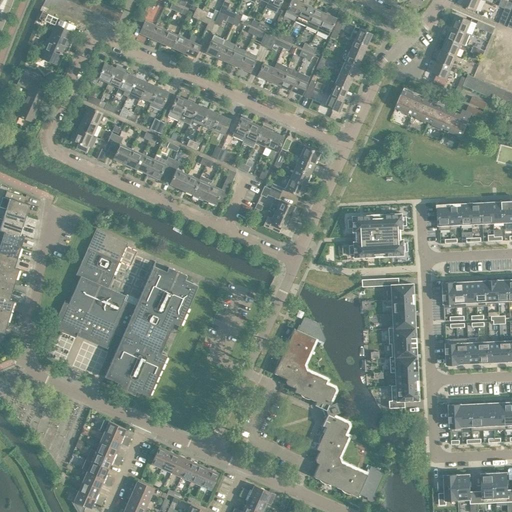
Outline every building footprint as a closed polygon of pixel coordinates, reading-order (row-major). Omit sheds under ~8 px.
[(87,0),(84,8),(89,10),(93,0),(87,0)] [(93,0),(89,10),(94,12),(98,2),(94,0),(93,0)] [(267,0),(267,2),(264,7),(276,13),(278,7),(281,0),(267,0)] [(294,21),(297,15),(302,3),(296,0),(290,0),(283,16),(294,21)] [(484,0),(462,0),(461,4),(476,10),(479,2),(484,5),(486,1),(484,0)] [(220,11),(219,11),(219,12),(233,19),(236,13),(227,9),(229,3),(224,1),(220,11)] [(94,12),(98,14),(103,4),(98,2),(94,12)] [(297,15),(308,20),(313,8),(313,7),(313,8),(302,3),(297,15)] [(98,14),(103,16),(108,6),(103,4),(98,14)] [(195,10),(194,12),(200,14),(202,10),(191,5),(189,8),(195,10)] [(103,16),(108,19),(112,8),(108,6),(103,16)] [(511,9),(505,6),(498,23),(504,25),(511,9)] [(108,19),(112,21),(117,10),(112,8),(108,19)] [(305,26),(316,31),(324,13),(314,8),(313,8),(308,20),(305,26)] [(219,11),(214,9),(210,19),(215,21),(219,12),(219,11)] [(117,10),(112,21),(118,23),(118,22),(122,13),(117,10)] [(42,11),(39,17),(41,18),(41,19),(41,20),(42,20),(42,21),(43,21),(43,22),(44,22),(45,22),(45,21),(46,21),(46,20),(55,24),(48,40),(46,39),(39,56),(56,64),(63,48),(65,48),(73,31),(70,30),(72,25),(73,25),(42,11)] [(219,12),(215,21),(214,22),(220,25),(222,19),(232,23),(233,19),(219,12)] [(324,13),(316,31),(327,36),(336,17),(335,17),(335,18),(324,13)] [(200,14),(198,18),(207,23),(205,28),(210,31),(214,22),(215,21),(210,19),(206,17),(200,14)] [(456,15),(452,26),(466,32),(471,21),(456,15)] [(338,19),(333,30),(338,33),(343,21),(338,19)] [(150,38),(155,25),(145,20),(144,20),(139,33),(150,37),(150,38)] [(475,27),(482,29),(484,23),(478,21),(475,27)] [(484,23),(482,29),(492,33),(494,28),(484,23)] [(150,38),(161,42),(166,30),(155,25),(150,38)] [(452,26),(447,37),(461,44),(466,32),(452,26)] [(359,28),(354,40),(367,45),(372,34),(359,28)] [(172,47),(177,35),(166,30),(161,42),(172,47)] [(260,44),(265,47),(270,36),(265,33),(260,44)] [(189,40),(183,52),(194,57),(200,44),(199,44),(193,42),(196,36),(191,34),(188,40),(189,40)] [(172,47),(183,52),(189,40),(188,40),(177,35),(172,47),(172,48),(172,47)] [(216,57),(222,44),(224,39),(213,35),(211,39),(205,52),(216,57)] [(273,43),(283,47),(285,42),(270,36),(265,47),(270,49),(273,43)] [(447,37),(442,49),(456,55),(461,44),(447,37)] [(354,40),(349,51),(362,56),(367,45),(354,40)] [(227,62),(233,49),(222,44),(216,57),(227,62)] [(471,51),(476,54),(479,48),(473,45),(471,51)] [(227,62),(238,67),(245,51),(234,46),(233,49),(227,62)] [(479,48),(476,54),(482,56),(485,50),(479,48)] [(442,49),(437,60),(452,67),(456,55),(442,49)] [(245,51),(238,67),(249,72),(257,56),(245,51)] [(349,51),(344,61),(357,67),(359,68),(362,61),(360,60),(362,56),(349,51)] [(452,67),(437,60),(432,72),(437,74),(435,79),(444,83),(446,78),(447,78),(452,67)] [(344,61),(339,72),(352,78),(357,67),(344,61)] [(257,75),(268,80),(274,68),(263,63),(263,62),(262,62),(257,75)] [(279,85),(287,67),(276,62),(274,68),(268,80),(279,85)] [(98,78),(108,82),(115,68),(104,63),(102,67),(97,65),(91,79),(96,81),(98,78)] [(279,85),(290,90),(298,71),(287,67),(279,85)] [(108,82),(119,87),(125,72),(115,68),(108,82)] [(298,71),(290,90),(301,95),(309,76),(298,71)] [(33,121),(41,104),(46,92),(38,89),(42,81),(22,72),(16,84),(28,89),(17,114),(33,121)] [(127,97),(128,96),(128,95),(136,77),(125,72),(119,87),(124,90),(122,94),(127,97)] [(339,72),(334,83),(347,89),(352,78),(339,72)] [(138,100),(140,97),(147,82),(136,77),(128,95),(128,96),(138,100)] [(468,88),(474,90),(479,79),(473,77),(471,82),(468,88)] [(311,79),(308,85),(314,87),(316,82),(311,79)] [(474,90),(479,92),(484,81),(479,79),(474,90)] [(316,86),(323,89),(325,83),(318,80),(316,86)] [(479,92),(485,94),(489,83),(484,81),(479,92)] [(140,97),(151,102),(157,87),(147,82),(140,97)] [(334,83),(329,94),(342,100),(347,89),(334,83)] [(485,94),(490,97),(495,86),(489,83),(485,94)] [(314,87),(308,85),(303,96),(304,96),(303,97),(308,99),(308,98),(309,99),(314,87)] [(490,97),(495,99),(500,88),(495,86),(490,97)] [(157,87),(151,102),(149,105),(160,110),(168,91),(157,87)] [(495,99),(501,101),(505,90),(500,88),(495,99)] [(461,114),(403,90),(403,89),(395,108),(395,109),(396,107),(399,108),(399,110),(408,114),(409,112),(412,114),(411,116),(412,116),(412,114),(416,115),(415,117),(425,121),(425,119),(429,121),(428,123),(429,121),(432,122),(432,124),(441,128),(442,126),(445,128),(444,130),(445,130),(446,128),(449,129),(448,131),(458,135),(458,134),(462,135),(461,137),(471,114),(480,118),(483,111),(468,105),(466,111),(462,109),(462,110),(461,114)] [(501,101),(506,104),(511,93),(505,90),(501,101)] [(342,100),(329,94),(324,105),(337,111),(339,111),(342,105),(340,104),(342,100)] [(87,101),(98,106),(100,100),(90,95),(87,101)] [(178,120),(180,115),(187,100),(176,95),(167,115),(178,120)] [(469,103),(484,109),(487,103),(472,97),(469,103)] [(191,119),(197,104),(193,103),(194,101),(188,98),(187,100),(180,115),(186,117),(184,122),(189,124),(191,119)] [(191,119),(202,124),(208,109),(197,104),(191,119)] [(88,106),(82,117),(97,124),(102,112),(88,106)] [(202,124),(212,129),(219,114),(208,109),(202,124)] [(219,114),(212,129),(223,134),(230,119),(219,114)] [(243,140),(244,137),(251,122),(246,120),(246,117),(242,116),(240,117),(232,136),(243,140)] [(82,117),(77,129),(92,135),(97,124),(82,117)] [(149,129),(155,131),(160,120),(154,118),(149,129)] [(160,120),(155,131),(161,134),(166,123),(160,120)] [(244,137),(255,142),(261,127),(251,122),(244,137)] [(112,131),(118,133),(120,128),(114,125),(112,131)] [(261,127),(255,142),(265,146),(272,131),(268,130),(268,127),(264,125),(262,127),(261,127)] [(92,135),(77,129),(72,140),(78,143),(75,148),(85,153),(88,147),(87,146),(92,135)] [(272,131),(265,146),(271,149),(267,156),(273,159),(283,136),(272,131)] [(143,138),(148,140),(151,134),(146,132),(143,138)] [(122,138),(117,136),(115,140),(110,152),(115,154),(119,145),(122,138)] [(109,137),(104,149),(110,152),(115,140),(109,137)] [(281,148),(287,151),(291,140),(286,138),(281,148)] [(130,150),(119,145),(115,154),(113,158),(124,163),(130,150)] [(211,156),(217,159),(222,148),(216,145),(211,156)] [(304,146),(299,157),(314,163),(319,152),(304,146)] [(222,148),(217,159),(222,161),(227,150),(222,148)] [(124,163),(136,168),(142,155),(130,150),(124,163)] [(136,168),(147,174),(153,160),(142,155),(136,168)] [(160,174),(166,176),(173,160),(167,157),(165,161),(155,156),(153,160),(147,174),(151,176),(151,177),(156,180),(157,178),(158,179),(160,174)] [(299,157),(294,167),(309,174),(314,163),(299,157)] [(169,184),(181,189),(187,175),(175,170),(179,163),(173,160),(166,176),(171,179),(169,184)] [(309,174),(294,167),(290,178),(305,185),(309,174)] [(228,169),(225,177),(226,177),(232,180),(236,172),(228,169)] [(181,189),(192,194),(198,180),(187,175),(181,189)] [(199,197),(204,199),(210,185),(212,180),(200,175),(198,180),(197,182),(192,194),(193,194),(192,196),(198,199),(199,197)] [(210,185),(204,199),(215,204),(217,200),(222,202),(232,180),(226,177),(220,190),(210,185)] [(305,185),(290,178),(285,189),(300,195),(302,191),(304,191),(306,185),(305,185)] [(272,183),(270,189),(280,194),(283,188),(272,183)] [(280,194),(270,189),(264,186),(261,192),(260,194),(266,197),(267,194),(278,199),(280,194)] [(2,197),(0,202),(0,206),(26,215),(29,204),(24,202),(25,197),(6,190),(4,198),(2,197)] [(269,209),(275,211),(290,218),(295,207),(280,200),(277,206),(271,203),(269,209)] [(511,200),(503,201),(504,222),(511,221),(511,200)] [(493,202),(492,202),(493,222),(504,222),(503,201),(493,202)] [(492,202),(481,203),(482,223),(493,222),(492,202)] [(470,203),(460,204),(461,224),(472,223),(471,203),(470,203)] [(471,203),(472,223),(482,223),(481,203),(471,203)] [(449,204),(438,205),(439,230),(450,229),(449,204)] [(449,204),(450,229),(451,229),(451,224),(461,224),(460,204),(450,204),(449,204)] [(0,206),(0,218),(23,225),(26,215),(0,206)] [(290,218),(275,211),(272,218),(267,216),(263,226),(279,233),(282,227),(285,228),(290,218)] [(347,219),(347,228),(352,228),(352,231),(354,231),(355,241),(353,242),(353,245),(348,245),(348,254),(353,254),(353,257),(372,256),(384,255),(402,254),(402,252),(407,251),(407,242),(402,242),(402,239),(400,239),(399,229),(401,229),(401,226),(406,225),(405,216),(401,216),(400,213),(382,214),(370,215),(351,216),(351,219),(347,219)] [(0,229),(24,237),(24,236),(20,235),(23,225),(0,218),(0,229)] [(96,228),(87,247),(75,274),(80,276),(69,302),(64,300),(52,327),(75,337),(77,333),(108,346),(114,333),(122,336),(104,376),(117,382),(115,386),(134,394),(136,390),(149,396),(167,355),(160,352),(173,323),(180,325),(198,285),(184,279),(186,275),(168,267),(166,271),(153,265),(135,305),(123,300),(125,295),(108,287),(127,242),(96,228)] [(0,229),(0,240),(21,247),(24,237),(0,229)] [(0,240),(0,251),(18,257),(21,247),(0,240)] [(0,262),(19,269),(15,267),(18,257),(0,251),(0,262)] [(0,262),(0,274),(16,279),(19,269),(0,262)] [(0,274),(0,285),(13,290),(16,279),(0,274)] [(386,278),(381,278),(381,285),(390,285),(391,299),(413,298),(413,294),(412,283),(398,284),(398,278),(386,278)] [(476,281),(477,306),(488,305),(486,280),(486,281),(476,281)] [(497,280),(486,280),(488,305),(488,303),(498,303),(497,280)] [(497,280),(498,303),(509,302),(508,280),(498,280),(497,280)] [(476,281),(465,282),(466,307),(477,306),(476,281)] [(454,282),(443,283),(444,308),(455,307),(454,282)] [(454,282),(455,307),(466,307),(465,282),(455,282),(454,282)] [(0,296),(14,301),(10,299),(13,290),(0,285),(0,296)] [(0,296),(0,308),(11,312),(14,301),(0,296)] [(413,298),(391,299),(392,314),(414,313),(413,303),(413,298)] [(0,308),(0,319),(8,322),(11,312),(0,308)] [(392,328),(388,328),(414,327),(414,313),(392,314),(392,328)] [(318,452),(315,459),(316,462),(318,463),(313,476),(319,479),(321,477),(329,481),(329,483),(341,489),(343,487),(351,491),(351,493),(357,496),(358,493),(366,497),(367,500),(371,502),(374,500),(375,497),(374,494),(382,475),(380,470),(370,466),(368,472),(367,472),(366,474),(358,470),(356,471),(353,479),(350,478),(354,470),(353,468),(336,460),(334,461),(331,469),(329,468),(332,460),(331,459),(339,456),(342,450),(341,448),(333,444),(334,442),(342,445),(344,445),(348,436),(344,434),(348,425),(347,422),(333,416),(335,414),(340,412),(339,410),(340,409),(339,404),(337,405),(336,403),(331,405),(329,404),(335,390),(334,387),(325,383),(326,379),(318,376),(316,376),(312,384),(310,383),(313,375),(313,373),(307,371),(299,373),(298,370),(302,369),(309,352),(308,350),(301,346),(302,344),(309,348),(311,347),(315,339),(317,340),(318,339),(324,342),(325,339),(319,324),(303,317),(300,325),(299,324),(296,329),(293,328),(291,334),(292,336),(288,344),(286,344),(281,356),(282,358),(279,366),(276,366),(273,373),(286,378),(285,381),(286,384),(293,387),(296,388),(294,391),(300,394),(302,393),(310,396),(310,398),(316,401),(314,405),(323,409),(322,410),(324,416),(326,416),(322,425),(326,427),(323,432),(324,434),(321,442),(318,442),(316,448),(319,450),(318,452)] [(414,327),(388,328),(388,343),(415,341),(415,337),(414,327)] [(457,338),(445,339),(447,364),(458,363),(457,338)] [(468,338),(457,338),(458,363),(459,363),(469,363),(468,338)] [(468,338),(469,363),(480,362),(479,342),(468,343),(468,338)] [(511,340),(500,341),(501,361),(511,361),(511,340)] [(415,341),(388,343),(393,343),(394,356),(389,357),(416,356),(415,346),(415,341)] [(500,341),(489,342),(490,362),(501,361),(500,341)] [(489,342),(479,342),(480,362),(490,362),(489,342)] [(416,356),(389,357),(390,372),(416,370),(416,356)] [(416,370),(390,372),(395,372),(395,385),(390,385),(390,386),(417,385),(417,380),(416,370)] [(391,400),(388,401),(389,408),(404,407),(404,400),(418,400),(417,389),(418,389),(417,385),(390,386),(391,400)] [(511,401),(503,402),(505,429),(511,428),(511,401)] [(503,402),(492,403),(494,429),(505,429),(503,402)] [(482,403),(471,404),(472,430),(483,430),(482,403)] [(492,403),(482,403),(483,430),(494,429),(492,403)] [(460,404),(449,405),(450,432),(461,431),(460,404)] [(461,404),(460,404),(461,431),(462,431),(462,426),(471,426),(472,430),(471,404),(461,404)] [(100,429),(104,431),(121,439),(125,428),(104,419),(100,429)] [(104,431),(100,441),(116,448),(121,439),(104,431)] [(100,441),(96,451),(95,451),(120,462),(122,458),(114,454),(116,448),(100,441)] [(151,463),(161,467),(168,451),(158,446),(151,463)] [(90,448),(86,459),(108,468),(110,462),(118,466),(120,462),(95,451),(96,451),(90,448)] [(161,467),(171,472),(178,455),(168,451),(161,467)] [(171,472),(181,476),(188,460),(178,455),(171,472)] [(81,468),(87,471),(103,478),(108,468),(86,459),(81,468)] [(181,476),(191,480),(198,464),(188,460),(181,476)] [(191,480),(201,485),(208,468),(198,464),(191,480)] [(208,468),(201,485),(211,489),(218,473),(208,468)] [(87,471),(82,481),(99,488),(103,478),(87,471)] [(507,472),(494,473),(496,502),(511,501),(511,488),(508,489),(507,472)] [(482,490),(476,491),(477,503),(496,502),(494,473),(481,473),(482,490)] [(445,492),(438,493),(439,505),(446,504),(446,500),(458,499),(457,474),(444,475),(445,492)] [(469,474),(457,474),(458,499),(470,498),(470,503),(477,503),(476,491),(470,491),(469,474)] [(137,480),(132,491),(149,498),(153,488),(137,480)] [(82,481),(78,491),(95,498),(99,488),(82,481)] [(241,492),(266,502),(270,504),(275,494),(274,494),(270,492),(268,491),(254,485),(251,491),(243,488),(241,492)] [(95,498),(78,491),(72,504),(76,511),(80,511),(83,511),(85,506),(90,508),(95,498)] [(132,491),(128,501),(145,508),(149,498),(132,491)] [(247,499),(245,505),(260,511),(261,511),(266,502),(241,492),(239,495),(247,499)] [(128,501),(124,511),(126,511),(142,511),(145,508),(128,501)]
